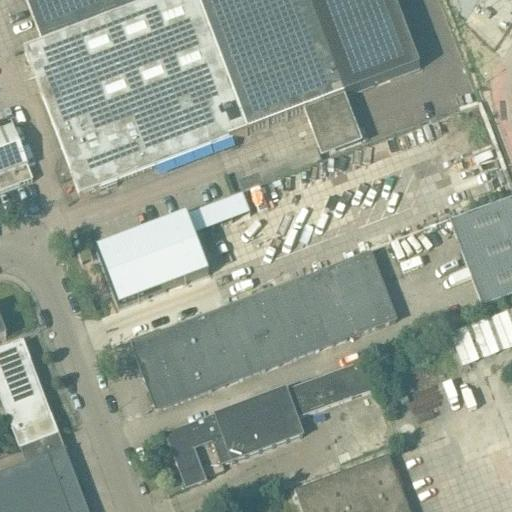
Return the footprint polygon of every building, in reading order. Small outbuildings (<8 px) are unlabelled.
[(24,0),(42,46),(33,49),(32,50),(23,53),(79,199),(248,135),(302,115),(320,163),(362,148),(343,99),(418,72),(391,0),(24,0)] [(0,194),(31,183),(11,131),(0,134),(0,194)] [(187,219),(95,255),(118,313),(210,278),(196,240),(251,218),(244,199),(188,221),(187,219)] [(511,208),(452,230),(479,305),(511,293),(511,208)] [(370,258),(131,348),(157,415),(381,330),(395,325),(380,284),(370,258)] [(461,370),(511,350),(511,310),(448,335),(461,370)] [(22,346),(0,354),(0,405),(18,454),(58,439),(22,346)] [(327,376),(165,438),(186,492),(204,485),(192,453),(212,446),(220,468),(230,464),(231,466),(302,439),(296,423),(374,393),(362,363),(327,376)] [(389,418),(399,414),(391,394),(381,397),(389,418)] [(87,511),(66,454),(0,478),(0,511),(87,511)] [(408,511),(389,458),(295,493),(301,511),(408,511)]
